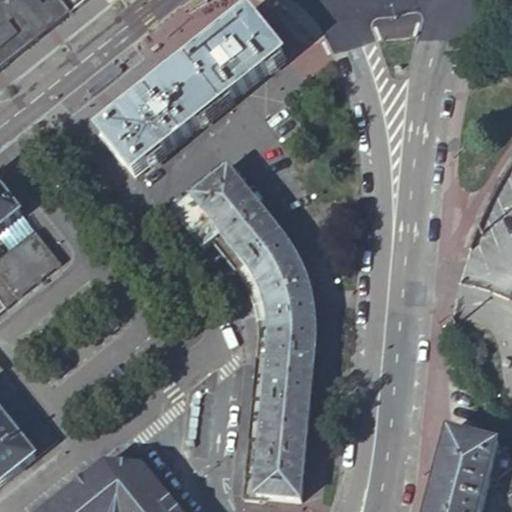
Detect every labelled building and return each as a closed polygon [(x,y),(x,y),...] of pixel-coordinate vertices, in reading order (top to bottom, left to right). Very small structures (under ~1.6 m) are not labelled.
[(0,0),(0,71),(73,14),(62,0),(0,0)] [(62,0),(73,14),(90,0),(62,0)] [(251,18),(243,24),(258,26),(251,18)] [(258,26),(243,24),(197,62),(189,67),(223,111),(231,104),(285,60),(258,26)] [(223,111),(189,67),(154,95),(121,122),(102,137),(136,180),(183,143),(223,111)] [(213,243),(236,273),(276,243),(242,201),(248,196),(229,173),(216,183),(214,181),(173,214),(203,251),(213,243)] [(0,234),(25,214),(0,183),(0,234)] [(276,243),(282,238),(248,196),(242,201),(276,243)] [(37,231),(0,261),(0,296),(9,308),(25,295),(64,264),(37,231)] [(284,241),(282,238),(276,243),(281,250),(288,259),(291,264),(294,271),(297,278),(300,283),(302,288),(303,294),(304,298),(305,303),(307,311),(308,319),(309,326),(309,333),(309,343),(308,353),(306,370),(305,386),(303,407),(312,408),(317,341),(317,338),(317,330),(317,322),(316,316),(314,307),(313,299),(310,289),(307,280),(303,272),(301,268),(296,258),(292,251),(284,241)] [(276,243),(236,273),(241,279),(245,285),(248,283),(252,292),(249,294),(251,297),(253,303),(254,305),(258,304),(260,308),(262,317),(263,323),(263,327),(263,331),(264,339),(263,347),(262,360),(258,359),(254,403),(303,407),(305,386),(306,370),(308,353),(309,343),(309,333),(309,326),(308,319),(307,311),(305,303),(304,298),(303,294),(302,288),(300,283),(297,278),(294,271),(291,264),(288,259),(281,250),(276,243)] [(0,315),(9,308),(0,296),(0,315)] [(258,304),(254,305),(256,310),(257,315),(259,328),(259,342),(258,359),(262,360),(263,347),(264,339),(263,331),(263,327),(263,323),(262,317),(260,308),(258,304)] [(2,372),(0,373),(0,392),(11,383),(2,372)] [(0,411),(20,395),(11,383),(0,392),(0,411)] [(0,411),(0,413),(9,424),(30,407),(20,395),(0,411)] [(295,488),(303,407),(254,403),(249,447),(253,447),(251,474),(247,474),(244,503),(259,505),(260,500),(302,504),(304,489),(295,488)] [(18,436),(40,419),(30,407),(9,424),(18,436)] [(304,489),(312,408),(303,407),(295,488),(304,489)] [(0,488),(37,459),(28,447),(18,436),(9,424),(0,413),(0,488)] [(18,436),(28,447),(49,430),(40,419),(18,436)] [(28,447),(37,459),(59,442),(49,430),(28,447)] [(498,448),(450,434),(439,473),(433,496),(430,509),(429,511),(481,511),(490,481),(498,448)] [(497,485),(498,448),(490,481),(497,485)] [(144,479),(149,475),(146,471),(104,466),(99,470),(103,474),(144,479)] [(178,511),(149,475),(144,479),(103,474),(99,470),(47,511),(178,511)]
